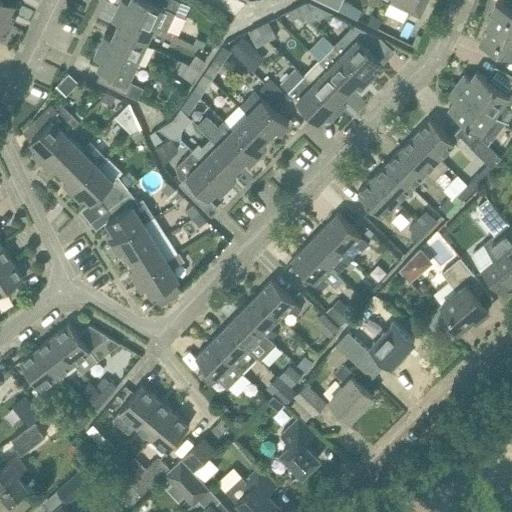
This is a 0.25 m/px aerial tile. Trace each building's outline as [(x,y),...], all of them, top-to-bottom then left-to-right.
[(0,0),(0,18),(11,24),(17,13),(11,10),(16,1),(12,0),(0,0)] [(120,0),(117,6),(155,24),(167,30),(181,0),(180,0),(120,0)] [(306,0),(296,5),(300,14),(311,23),(331,13),(307,0),(306,0)] [(339,8),(342,0),(330,0),(329,3),(339,8)] [(353,4),(344,0),(342,0),(339,8),(349,13),(353,4)] [(390,0),(390,1),(420,15),(426,0),(390,0)] [(511,6),(496,0),(488,20),(511,30),(511,6)] [(292,18),(300,14),(296,5),(288,10),(292,18)] [(119,21),(116,28),(146,43),(155,24),(117,6),(112,17),(119,21)] [(368,22),(378,27),(382,18),(372,14),(368,22)] [(11,24),(0,18),(0,32),(6,35),(11,24)] [(259,25),(267,41),(277,36),(268,20),(259,25)] [(511,30),(488,20),(479,41),(511,54),(511,30)] [(354,23),(334,43),(369,77),(377,69),(373,65),(380,57),(370,47),(380,37),(382,39),(383,38),(380,36),(354,23)] [(267,41),(259,25),(249,30),(257,46),(267,41)] [(105,33),(100,43),(138,61),(146,43),(116,28),(112,36),(105,33)] [(196,37),(194,43),(203,47),(206,41),(196,37)] [(129,79),(138,61),(100,43),(95,54),(102,58),(98,66),(110,71),(105,82),(138,98),(143,87),(133,82),(133,81),(129,79)] [(213,77),(231,50),(224,43),(204,72),(213,77)] [(334,43),(319,58),(349,88),(356,82),(360,86),(369,77),(334,43)] [(197,54),(190,64),(199,70),(206,59),(197,54)] [(319,58),(304,74),(339,108),(347,100),(342,95),(349,88),(319,58)] [(192,80),(199,70),(190,64),(183,60),(177,71),(183,74),(192,80)] [(339,108),(304,74),(303,74),(294,65),(292,67),(294,69),(282,81),(319,120),(326,113),(330,117),(339,108)] [(511,88),(511,89),(509,93),(493,81),(477,69),(472,76),(466,71),(457,83),(507,120),(508,121),(511,116),(511,107),(509,106),(511,102),(511,88)] [(204,72),(192,90),(200,96),(213,77),(204,72)] [(507,120),(457,83),(448,95),(455,100),(449,107),(481,131),(479,134),(480,135),(470,145),(492,166),(502,156),(489,143),(507,120)] [(106,89),(106,91),(102,98),(112,103),(116,94),(106,89)] [(200,96),(192,90),(181,107),(188,114),(200,96)] [(263,97),(248,112),(269,134),(276,127),(280,131),(289,122),(263,97)] [(132,129),(141,125),(130,102),(122,108),(132,129)] [(34,150),(42,158),(68,132),(67,132),(80,121),(74,115),(69,120),(51,103),(35,120),(41,127),(30,138),(38,145),(34,150)] [(188,114),(181,107),(174,118),(170,137),(180,138),(183,119),(187,115),(188,114)] [(248,112),(233,128),(259,153),(267,145),(263,141),(269,134),(248,112)] [(430,117),(416,132),(440,156),(455,142),(430,117)] [(174,118),(158,128),(170,137),(174,118)] [(218,129),(211,136),(239,164),(246,158),(250,162),(259,153),(233,128),(232,128),(223,119),(216,127),(218,129)] [(145,135),(141,125),(132,129),(136,139),(145,135)] [(156,129),(150,133),(156,145),(164,141),(156,129)] [(55,163),(62,169),(90,140),(83,148),(68,132),(42,158),(51,167),(55,163)] [(416,132),(401,147),(426,171),(440,156),(416,132)] [(198,142),(192,149),(228,184),(237,176),(232,171),(239,164),(211,136),(201,145),(198,142)] [(64,180),(73,189),(98,163),(106,156),(90,140),(62,169),(68,176),(64,180)] [(401,147),(387,162),(411,186),(426,171),(401,147)] [(228,184),(192,149),(175,166),(178,175),(182,179),(179,182),(195,198),(203,190),(208,196),(216,188),(220,193),(228,184)] [(387,162),(372,176),(397,200),(411,186),(387,162)] [(98,195),(105,204),(127,187),(117,174),(113,177),(98,163),(73,189),(81,197),(85,193),(93,200),(98,195)] [(494,169),(487,163),(467,183),(474,190),(494,169)] [(397,200),(372,176),(358,191),(382,215),(397,200)] [(460,198),(456,201),(460,205),(464,202),(463,201),(474,190),(467,183),(456,194),(460,198)] [(107,231),(114,241),(154,216),(142,197),(138,200),(127,187),(105,204),(114,214),(107,219),(112,228),(107,231)] [(169,194),(177,202),(184,195),(176,187),(169,194)] [(460,205),(456,201),(456,202),(449,195),(439,207),(449,217),(460,205)] [(489,195),(479,203),(485,210),(495,202),(489,195)] [(194,202),(186,209),(193,217),(200,211),(194,202)] [(425,208),(415,218),(428,231),(438,221),(425,208)] [(200,211),(193,217),(199,225),(207,219),(200,211)] [(362,250),(370,242),(338,211),(323,227),(346,250),(354,242),(362,250)] [(125,248),(130,256),(156,240),(145,222),(154,216),(114,241),(120,251),(125,248)] [(428,231),(415,218),(414,219),(415,219),(408,226),(414,232),(410,235),(417,242),(428,231)] [(511,290),(511,231),(507,225),(485,243),(498,258),(486,268),(507,294),(511,290)] [(346,250),(323,227),(307,242),(331,266),(339,257),(347,265),(354,258),(346,250)] [(130,267),(137,277),(179,251),(167,258),(156,240),(130,256),(135,264),(130,267)] [(0,242),(0,267),(12,259),(1,242),(0,242)] [(331,266),(307,242),(292,258),(323,288),(330,282),(335,287),(343,279),(330,266),(331,266)] [(179,251),(137,277),(143,288),(148,285),(154,293),(155,292),(162,303),(179,292),(177,290),(181,287),(176,279),(179,277),(172,267),(184,259),(179,251)] [(452,314),(448,317),(458,329),(474,316),(477,319),(489,310),(470,287),(479,279),(467,264),(461,256),(442,271),(457,290),(442,302),(452,314)] [(12,259),(0,267),(0,292),(2,291),(8,299),(22,290),(16,282),(24,277),(12,259)] [(257,293),(279,316),(288,307),(295,315),(302,309),(294,301),(295,300),(272,278),(257,293)] [(271,338),(277,333),(270,326),(279,316),(257,293),(242,309),(271,338)] [(355,314),(339,298),(326,311),(342,327),(355,314)] [(242,309),(226,325),(249,347),(257,338),(264,345),(271,338),(242,309)] [(373,344),(377,348),(391,362),(414,338),(395,321),(394,321),(383,310),(374,319),(386,330),(373,344)] [(314,320),(331,337),(340,328),(324,311),(314,320)] [(91,349),(109,336),(90,324),(79,333),(70,322),(53,335),(74,362),(75,361),(82,371),(98,359),(91,349)] [(226,325),(211,340),(243,371),(257,357),(248,347),(249,347),(226,325)] [(339,338),(336,341),(357,361),(366,351),(345,331),(339,337),(339,338)] [(53,335),(37,347),(58,375),(74,362),(53,335)] [(243,371),(211,340),(196,356),(208,368),(200,375),(211,385),(218,378),(227,387),(243,371)] [(326,355),(337,367),(334,371),(345,382),(330,398),(336,403),(350,417),(373,393),(358,380),(353,375),(356,372),(343,361),(347,356),(335,344),(326,355)] [(58,375),(37,347),(20,360),(41,387),(50,381),(55,387),(62,381),(57,375),(58,375)] [(305,355),(296,364),(305,371),(313,361),(305,355)] [(110,380),(101,391),(107,397),(117,386),(110,380)] [(273,393),(280,400),(284,404),(294,394),(296,391),(284,381),(273,393)] [(325,401),(304,383),(296,391),(294,394),(298,398),(290,405),(306,420),(314,412),(315,413),(325,401)] [(136,423),(158,397),(142,384),(120,410),(113,419),(128,432),(136,423)] [(258,389),(250,397),(258,405),(266,397),(258,389)] [(107,397),(101,391),(91,402),(98,408),(107,397)] [(274,406),(280,400),(273,393),(267,401),(274,406)] [(136,423),(152,437),(174,410),(158,397),(136,423)] [(174,410),(152,437),(168,450),(177,439),(190,424),(174,410)] [(83,411),(73,423),(80,429),(90,417),(83,411)] [(284,469),(288,465),(299,477),(321,457),(304,439),(313,430),(299,416),(281,434),(289,442),(273,458),(284,469)] [(44,434),(34,420),(11,439),(21,452),(44,434)] [(115,448),(105,437),(98,444),(108,455),(115,448)] [(199,440),(181,457),(195,471),(213,454),(199,440)] [(118,470),(124,464),(129,460),(120,451),(110,461),(118,470)] [(17,454),(0,467),(0,503),(2,506),(28,486),(18,473),(27,466),(17,454)] [(110,465),(100,454),(59,489),(68,500),(110,465)] [(135,476),(124,464),(118,470),(140,494),(163,474),(169,468),(158,456),(135,476)] [(169,468),(163,474),(193,505),(199,500),(206,507),(200,511),(219,511),(211,503),(219,497),(195,471),(181,457),(169,468)] [(279,503),(269,492),(278,484),(260,464),(244,479),(241,476),(226,489),(246,511),(271,511),(270,510),(279,503)]
